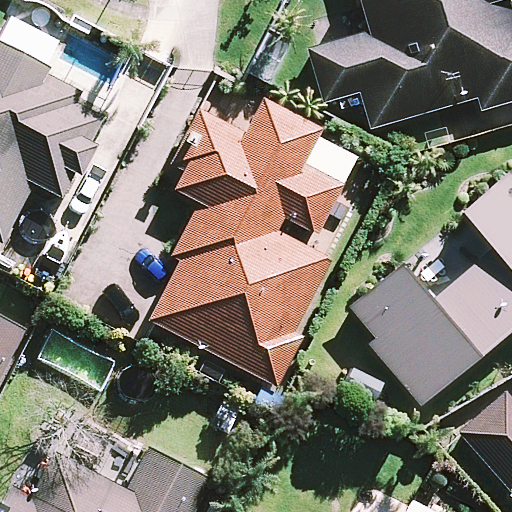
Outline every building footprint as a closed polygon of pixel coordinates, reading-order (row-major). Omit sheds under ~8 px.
[(67,20),(29,0),(18,0),(0,33),(0,236),(30,183),(61,200),(108,113),(38,74),(67,20)] [(356,0),(367,41),(307,57),(321,108),(358,98),(366,128),(473,100),(476,112),(511,101),(511,39),(504,41),(493,3),(503,0),(502,0),(356,0)] [(240,136),(194,113),(170,159),(181,165),(169,190),(196,203),(169,257),(177,261),(146,321),(269,384),(331,262),(271,232),(277,221),(312,239),(353,158),(312,138),(315,131),(258,102),(240,136)] [(428,240),(346,309),(372,340),(366,345),(415,405),(511,324),(511,168),(457,214),(487,250),(457,275),(428,240)] [(0,368),(20,332),(0,321),(0,368)] [(511,396),(506,389),(457,432),(511,494),(511,396)] [(190,511),(206,478),(144,449),(125,490),(50,455),(31,495),(11,486),(0,508),(0,511),(190,511)]
